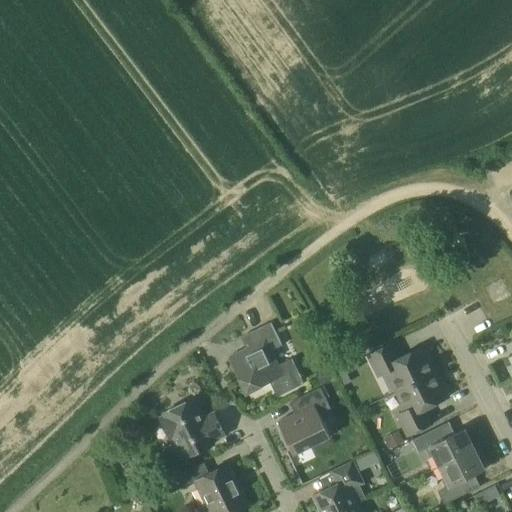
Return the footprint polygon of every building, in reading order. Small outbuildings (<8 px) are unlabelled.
[(270,383),(277,396),(304,382),(291,358),(278,364),(272,351),(283,346),(272,322),(248,334),(253,345),(229,357),(247,394),(270,383)] [(400,359),(392,343),(368,355),(379,376),(390,371),(399,390),(434,373),(427,359),(429,358),(424,347),(400,359)] [(327,371),(317,376),(321,386),(332,381),(327,371)] [(441,388),(434,373),(399,390),(409,410),(398,415),(409,437),(432,425),(425,409),(449,397),(443,386),(441,388)] [(294,455),(330,437),(319,413),(330,407),(320,387),(295,399),(301,411),(278,422),(294,455)] [(202,420),(192,399),(164,413),(166,416),(160,419),(170,438),(176,436),(186,458),(214,444),(212,441),(225,435),(215,413),(202,420)] [(441,441),(434,428),(412,439),(419,452),(430,447),(440,467),(475,450),(465,429),(441,441)] [(399,430),(384,437),(390,448),(404,440),(399,430)] [(442,479),(446,488),(438,492),(444,504),(466,493),(460,482),(485,470),(475,450),(440,467),(446,478),(442,479)] [(339,483),(324,490),(313,495),(321,511),(338,511),(357,503),(366,499),(360,486),(365,483),(354,460),(333,470),(339,483)] [(209,474),(196,481),(208,507),(204,509),(204,511),(238,511),(249,507),(228,465),(209,474)] [(193,482),(188,470),(160,484),(165,496),(193,482)] [(485,490),(475,495),(480,505),(490,500),(485,490)] [(375,511),(361,511),(357,503),(338,511),(377,511),(375,511)]
